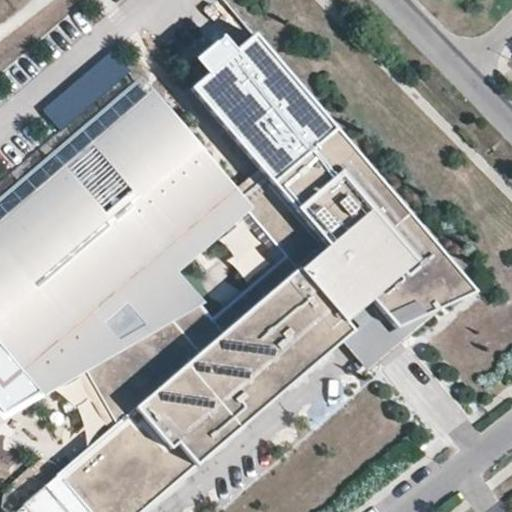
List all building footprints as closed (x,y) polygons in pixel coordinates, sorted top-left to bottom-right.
[(475,294),(253,35),(189,90),(257,170),(263,178),(237,200),(231,192),(147,94),(0,220),(0,339),(44,391),(83,368),(116,424),(74,460),(56,476),(81,504),(88,511),(143,511),(342,343),(354,333),(343,320),(357,309),(369,298),(396,330),(443,308),(475,294)] [(15,85),(32,67),(23,58),(6,76),(15,85)] [(0,220),(147,94),(136,81),(0,197),(0,220)] [(237,200),(263,178),(257,170),(231,192),(237,200)] [(367,373),(443,308),(396,330),(369,298),(357,309),(343,320),(354,333),(342,343),(367,373)]
